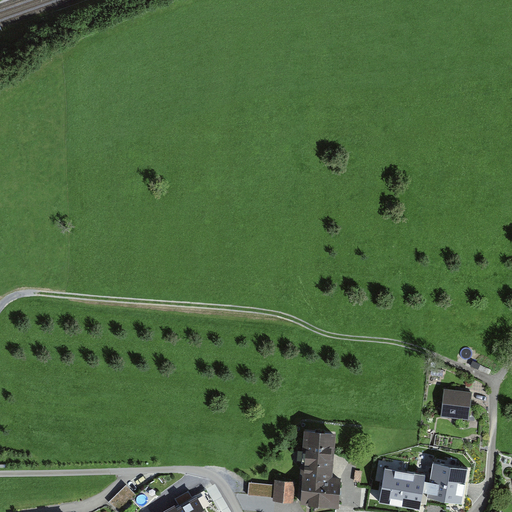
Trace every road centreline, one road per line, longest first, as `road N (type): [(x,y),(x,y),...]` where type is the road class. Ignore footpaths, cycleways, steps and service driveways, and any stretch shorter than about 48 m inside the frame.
road 1 (track): [(496,382),(396,344),(324,336),(273,313),(50,293),(12,293),(0,304)]
road 2 (track): [(274,511),(241,483),(211,475),(0,481)]
road 3 (track): [(479,511),(490,494),(496,382)]
